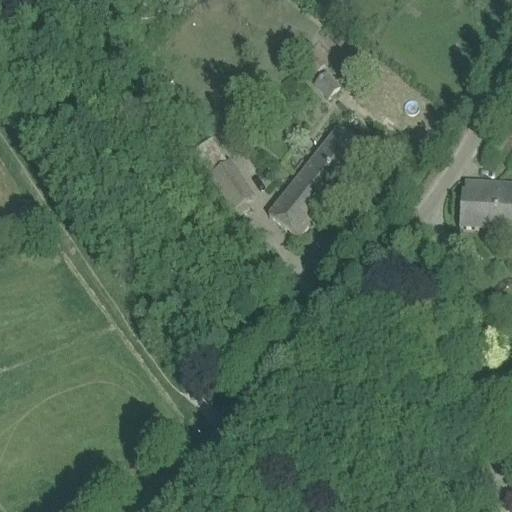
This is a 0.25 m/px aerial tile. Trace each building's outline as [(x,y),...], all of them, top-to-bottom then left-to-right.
[(345,32),(334,43),(342,51),(353,41),(345,32)] [(325,61),(314,50),(307,58),(318,69),(325,61)] [(327,76),(316,88),(330,101),(341,89),(327,76)] [(339,132),(305,175),(335,199),(369,156),(339,132)] [(511,141),(510,140),(499,159),(511,166),(511,141)] [(210,177),(232,213),(253,200),(229,165),(219,171),(210,177)] [(408,165),(401,174),(409,182),(417,172),(408,165)] [(270,219),(284,230),(300,242),(335,199),(305,175),(270,219)] [(463,196),(461,230),(511,233),(511,187),(466,185),(466,197),(463,196)]
